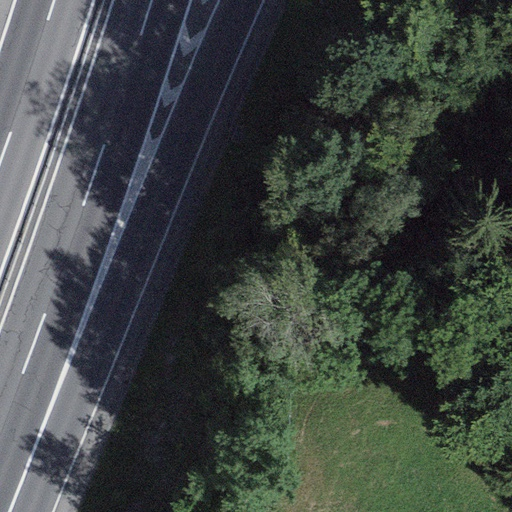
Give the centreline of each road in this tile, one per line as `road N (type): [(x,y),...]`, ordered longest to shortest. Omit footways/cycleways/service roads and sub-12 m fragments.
road 1 (trunk): [(30,511),(243,0)]
road 2 (trunk): [(0,426),(151,0)]
road 3 (trunk): [(54,0),(0,164)]
